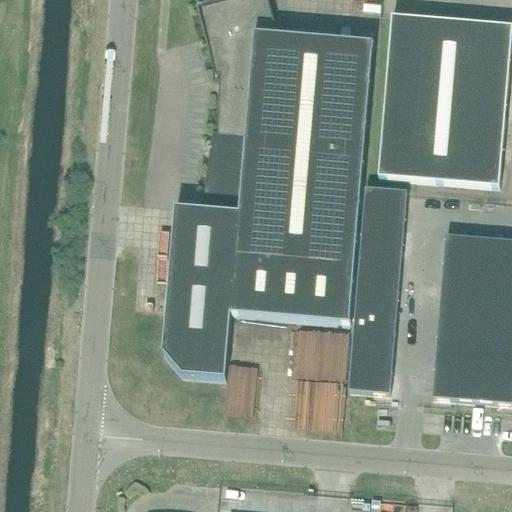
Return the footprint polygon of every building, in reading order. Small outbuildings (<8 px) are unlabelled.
[(351,330),(374,49),(279,41),(267,0),(243,0),(198,12),(216,79),(220,78),(218,137),(213,137),(204,207),(241,212),(240,219),(176,214),(163,359),(183,382),(226,385),(232,320),(351,330)] [(500,193),(511,52),(511,31),(393,22),(379,183),(500,193)] [(366,194),(364,214),(406,217),(408,197),(366,194)] [(404,238),(406,217),(364,214),(363,234),(404,238)] [(404,238),(363,234),(361,254),(403,258),(404,238)] [(488,245),(447,241),(445,261),(486,265),(488,245)] [(511,246),(488,245),(486,265),(511,267),(511,246)] [(403,258),(361,254),(359,275),(401,278),(403,258)] [(485,285),(486,265),(445,261),(443,282),(485,285)] [(485,285),(511,287),(511,267),(486,265),(485,285)] [(401,278),(359,275),(358,295),(399,298),(401,278)] [(483,305),(485,285),(443,282),(442,302),(483,305)] [(511,307),(511,287),(485,285),(483,305),(511,307)] [(398,318),(399,298),(358,295),(356,315),(398,318)] [(481,325),(483,305),(442,302),(440,322),(481,325)] [(511,328),(511,307),(483,305),(481,325),(511,328)] [(398,318),(356,315),(354,335),(396,339),(398,318)] [(480,346),(481,325),(440,322),(438,342),(480,346)] [(511,348),(511,328),(481,325),(480,346),(511,348)] [(396,339),(354,335),(353,355),(394,359),(396,339)] [(478,366),(480,346),(438,342),(436,362),(478,366)] [(511,368),(511,348),(480,346),(478,366),(511,368)] [(394,359),(353,355),(351,375),(392,379),(394,359)] [(476,386),(478,366),(436,362),(435,383),(476,386)] [(511,389),(511,368),(478,366),(476,386),(511,389)] [(392,379),(351,375),(349,396),(391,399),(392,379)] [(475,406),(476,386),(435,383),(433,403),(475,406)] [(511,409),(511,389),(476,386),(475,406),(511,409)]
